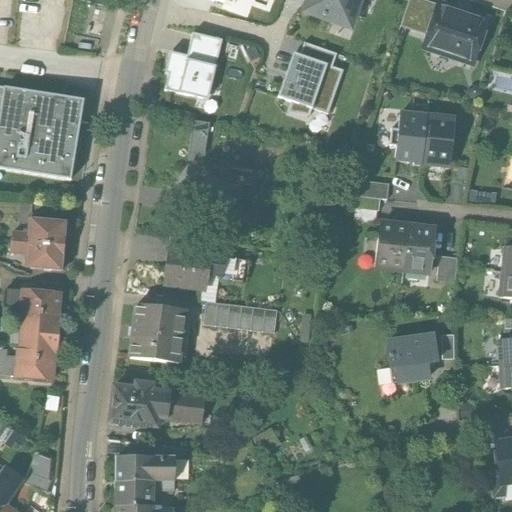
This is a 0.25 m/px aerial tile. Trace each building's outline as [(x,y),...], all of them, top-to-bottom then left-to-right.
[(334,26),(335,24),(349,28),(358,0),(308,0),(304,13),(325,20),(334,26)] [(436,10),(408,1),(401,25),(424,32),(427,37),(436,10)] [(487,22),(437,6),(436,10),(427,37),(423,48),(472,65),(487,22)] [(186,58),(169,54),(164,75),(168,76),(164,92),(207,102),(221,42),(192,35),(186,58)] [(299,58),(331,69),(336,56),(303,45),(299,58)] [(331,69),(299,58),(292,56),(277,99),(290,104),(287,114),(309,119),(311,111),(327,116),(343,72),(331,69)] [(83,102),(0,88),(0,170),(70,182),(83,102)] [(426,118),(399,115),(397,131),(390,131),(388,147),(395,148),(394,163),(413,165),(413,167),(420,168),(420,166),(426,118)] [(452,121),(426,118),(420,166),(447,169),(452,121)] [(194,153),(211,155),(213,122),(197,121),(194,153)] [(241,187),(207,181),(203,184),(200,198),(203,202),(200,219),(234,225),(241,187)] [(388,186),(358,183),(356,199),(379,201),(386,202),(388,186)] [(356,199),(355,199),(354,211),(378,213),(379,201),(356,199)] [(65,223),(30,220),(28,234),(12,233),(11,243),(63,247),(65,223)] [(407,229),(379,226),(374,269),(402,273),(407,229)] [(433,232),(407,229),(402,273),(428,276),(433,232)] [(193,242),(169,239),(168,251),(192,254),(193,242)] [(63,247),(11,243),(10,253),(27,254),(26,268),(61,271),(63,247)] [(511,249),(503,249),(500,274),(511,275),(511,249)] [(192,254),(168,251),(163,287),(201,292),(203,276),(216,278),(216,281),(242,285),(245,261),(192,254)] [(456,260),(438,259),(436,282),(454,285),(455,269),(456,260)] [(511,275),(500,274),(497,299),(511,300),(511,275)] [(60,296),(5,289),(2,317),(9,318),(9,312),(20,313),(19,319),(22,320),(38,322),(39,313),(58,315),(60,296)] [(276,313),(205,304),(202,329),(273,337),(276,313)] [(184,314),(135,308),(129,360),(177,366),(184,314)] [(58,315),(39,313),(38,322),(22,320),(18,351),(37,353),(36,360),(53,361),(56,362),(61,316),(57,316),(58,315)] [(453,337),(441,338),(441,362),(453,361),(453,337)] [(432,338),(385,345),(389,370),(395,370),(397,385),(428,381),(425,365),(435,364),(432,338)] [(511,341),(497,342),(498,368),(511,367),(511,341)] [(18,351),(16,350),(15,359),(5,358),(6,352),(0,351),(0,375),(51,381),(53,361),(36,360),(37,353),(18,351)] [(511,367),(498,368),(500,391),(511,390),(511,367)] [(151,386),(134,384),(133,390),(113,387),(108,423),(155,431),(157,422),(164,423),(168,396),(150,393),(151,386)] [(202,401),(168,396),(164,423),(198,428),(202,401)] [(262,439),(255,443),(261,454),(268,450),(262,439)] [(511,442),(495,445),(498,465),(501,486),(502,486),(511,484),(511,442)] [(172,450),(143,446),(142,458),(152,458),(153,460),(171,460),(172,450)] [(50,461),(35,455),(22,486),(45,496),(51,483),(48,482),(50,461)] [(142,458),(116,458),(116,484),(152,484),(153,460),(152,458),(142,458)] [(171,460),(153,460),(152,484),(153,484),(171,485),(171,460)] [(498,465),(486,466),(491,502),(504,500),(502,486),(501,486),(498,465)] [(152,484),(116,484),(116,509),(152,509),(152,493),(152,484)] [(153,484),(152,484),(152,493),(172,493),(172,485),(171,485),(153,484)] [(13,496),(0,487),(0,503),(5,507),(13,496)]
